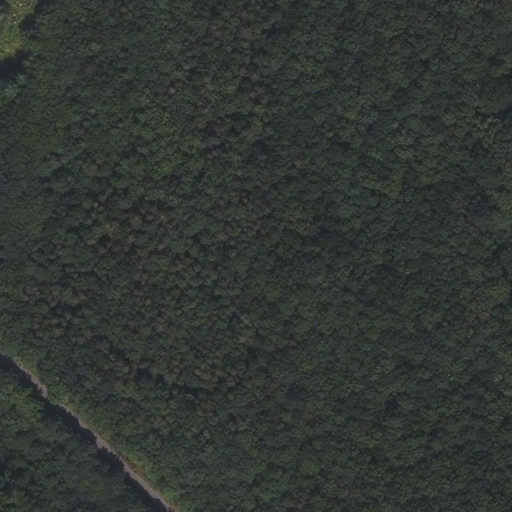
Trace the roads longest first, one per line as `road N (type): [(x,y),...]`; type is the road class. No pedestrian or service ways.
road 1 (track): [(511,295),(485,183),(502,0)]
road 2 (unclassified): [(0,359),(166,511)]
